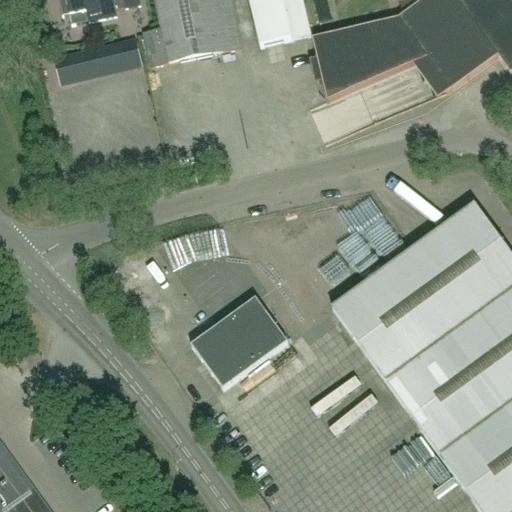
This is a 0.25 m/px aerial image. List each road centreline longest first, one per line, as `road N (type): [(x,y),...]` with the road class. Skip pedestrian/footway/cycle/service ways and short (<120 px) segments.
road 1 (unclassified): [(511,161),(501,148),(464,142),(418,147),(107,230),(55,247),(19,271)]
road 2 (unclassified): [(228,511),(90,334)]
road 3 (unclassified): [(0,416),(90,334)]
